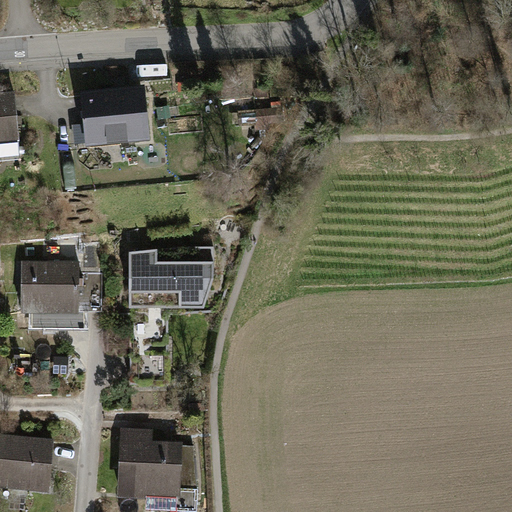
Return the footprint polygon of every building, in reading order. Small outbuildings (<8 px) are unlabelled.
[(144,89),(82,93),(85,147),(147,143),(144,89)] [(20,92),(0,93),(0,136),(22,135),(20,92)] [(180,248),(131,253),(131,307),(204,307),(215,278),(214,248),(180,248)] [(90,266),(31,267),(32,319),(91,317),(90,266)] [(156,428),(120,427),(117,499),(151,500),(151,491),(183,492),(183,483),(193,484),(195,448),(186,448),(186,441),(155,440),(156,428)] [(63,444),(4,438),(0,484),(0,488),(58,494),(63,444)]
